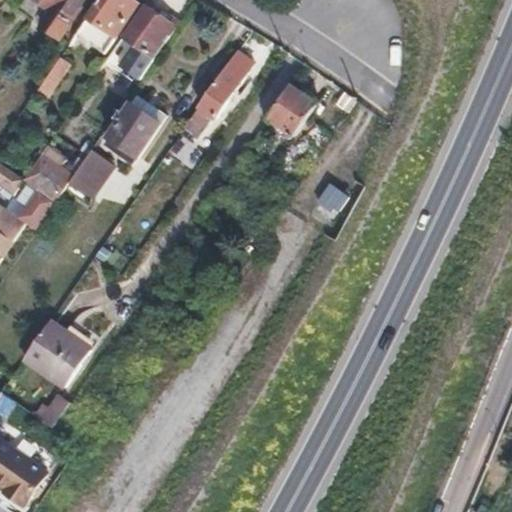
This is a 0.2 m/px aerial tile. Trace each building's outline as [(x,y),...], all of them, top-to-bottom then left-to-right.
[(21,0),(16,8),(42,26),(58,38),(85,0),(21,0)] [(130,0),(100,0),(89,17),(118,37),(139,6),(130,0)] [(146,8),(125,38),(157,60),(182,24),(163,11),(159,17),(146,8)] [(238,53),(187,128),(199,137),(213,116),(217,119),(254,65),(238,53)] [(61,58),(38,91),(48,98),(71,65),(61,58)] [(293,86),(270,118),(296,136),(319,104),(293,86)] [(119,115),(106,134),(140,157),(163,126),(133,105),(124,118),(119,115)] [(169,155),(186,166),(199,145),(182,134),(169,155)] [(74,178),(70,184),(92,199),(116,165),(94,151),(74,178)] [(26,181),(56,203),(70,184),(74,178),(42,157),(26,181)] [(0,188),(14,198),(24,185),(26,181),(0,164),(0,188)] [(343,216),(353,194),(330,184),(320,205),(343,216)] [(6,211),(2,208),(0,210),(0,263),(27,224),(6,210),(6,211)] [(220,301),(199,331),(217,344),(229,326),(225,323),(234,310),(220,301)] [(74,339),(97,340),(97,322),(74,321),(74,339)] [(50,324),(26,360),(66,388),(91,352),(50,324)] [(4,393),(0,398),(0,413),(6,418),(16,401),(4,393)] [(0,482),(8,487),(5,492),(4,494),(25,509),(48,475),(0,441),(0,482)]
